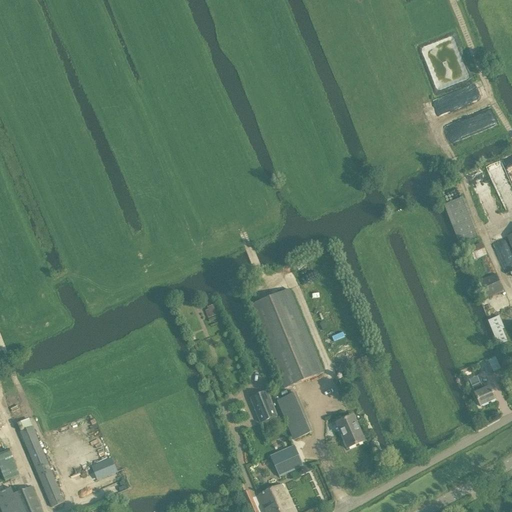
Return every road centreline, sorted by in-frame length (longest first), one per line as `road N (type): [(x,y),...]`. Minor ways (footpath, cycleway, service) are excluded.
road 1 (unclassified): [(343,511),(511,416)]
road 2 (track): [(511,135),(452,0)]
